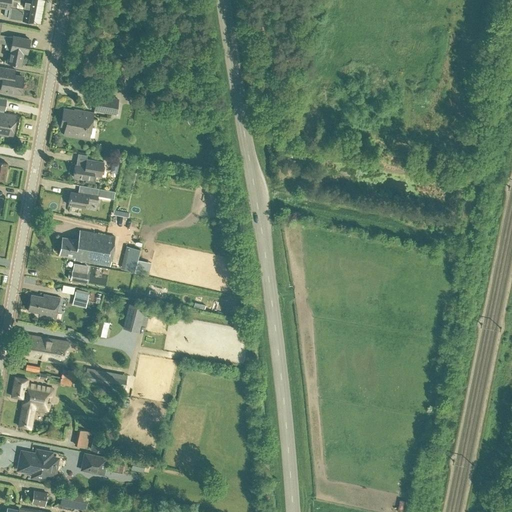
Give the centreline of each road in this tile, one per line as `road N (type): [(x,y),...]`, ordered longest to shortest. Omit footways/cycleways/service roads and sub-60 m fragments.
road 1 (secondary): [(293,511),(260,220),(223,0)]
road 2 (unclassified): [(0,362),(64,0)]
